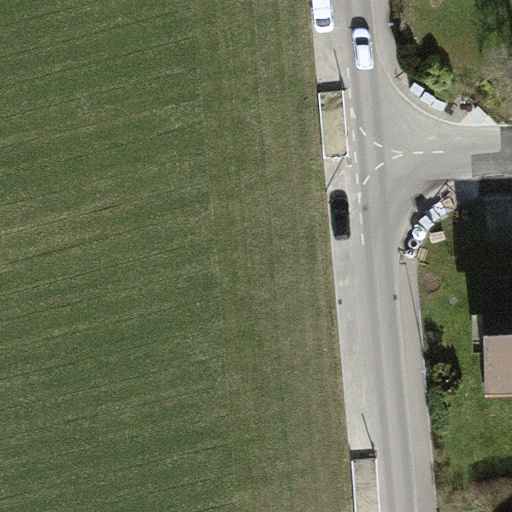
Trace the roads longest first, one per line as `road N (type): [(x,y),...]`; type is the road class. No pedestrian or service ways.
road 1 (residential): [(392,511),(364,155)]
road 2 (residential): [(364,155),(349,0)]
road 3 (residential): [(364,155),(511,151)]
